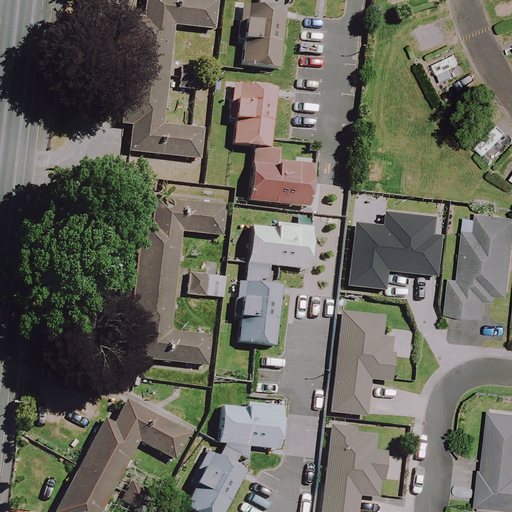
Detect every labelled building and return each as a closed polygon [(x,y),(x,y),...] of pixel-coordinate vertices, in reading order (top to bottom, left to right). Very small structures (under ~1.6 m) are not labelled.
[(172,29),(208,32),(211,0),(138,0),(122,155),(195,163),(198,132),(161,128),(172,29)] [(277,72),(281,12),(238,9),(234,69),(277,72)] [(195,69),(179,68),(178,91),(193,92),(195,69)] [(232,122),(231,147),(271,150),(275,90),(230,87),(228,122),(232,122)] [(307,210),(311,167),(275,164),(274,168),(248,166),(245,204),(307,210)] [(124,362),(131,363),(203,370),(206,337),(171,334),(181,236),(216,239),(219,204),(148,197),(145,225),(137,224),(127,328),(124,362)] [(507,299),(511,234),(511,216),(475,213),(474,233),(463,232),(458,280),(448,280),(445,315),(485,318),(486,302),(497,303),(498,298),(507,299)] [(271,225),(271,230),(250,228),(246,265),(304,272),(309,229),(271,225)] [(205,270),(186,269),(183,297),(222,301),(224,277),(205,275),(205,270)] [(280,289),(239,286),(234,345),(275,349),(280,289)] [(368,381),(391,384),(394,358),(388,357),(390,343),(383,342),(385,319),(339,315),(329,415),(365,418),(368,381)] [(112,416),(101,410),(49,511),(100,511),(134,444),(169,461),(182,435),(119,403),(112,416)] [(241,410),(218,408),(216,444),(278,449),(281,408),(241,405),(241,410)] [(511,511),(511,414),(489,412),(483,472),(480,472),(476,510),(501,511),(511,511)] [(355,511),(357,497),(376,499),(378,479),(382,480),(385,455),(372,454),(374,438),(354,435),(354,431),(329,428),(319,511),(355,511)] [(223,511),(244,475),(204,454),(188,485),(194,488),(183,511),(185,511),(223,511)]
